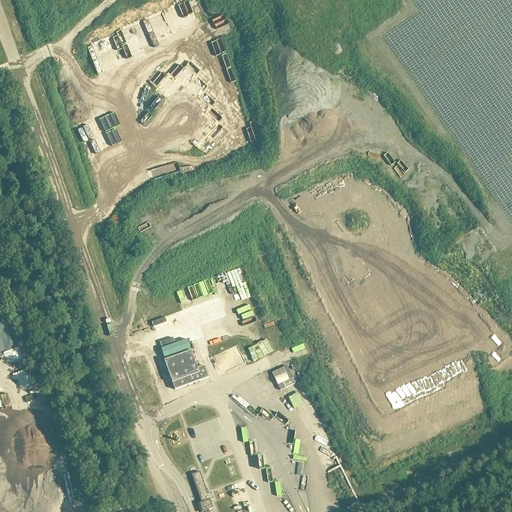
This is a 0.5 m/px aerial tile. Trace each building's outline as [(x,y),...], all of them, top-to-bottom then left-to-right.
[(14,22),(18,10),(14,9),(10,20),(14,22)] [(144,50),(140,39),(133,41),(129,31),(119,35),(127,56),(144,50)] [(217,39),(212,41),(216,54),(221,53),(217,39)] [(215,136),(223,128),(220,124),(211,132),(215,136)] [(187,128),(179,139),(184,142),(191,131),(187,128)] [(62,140),(55,142),(64,169),(71,166),(62,140)] [(102,154),(106,152),(102,143),(97,145),(102,154)] [(76,201),(82,200),(79,187),(73,188),(76,201)] [(467,188),(460,194),(466,200),(472,194),(467,188)] [(397,307),(401,314),(412,308),(409,301),(397,307)] [(188,336),(162,346),(165,355),(192,346),(188,336)] [(198,370),(192,352),(165,361),(175,391),(209,379),(205,367),(198,370)] [(227,358),(222,359),(224,365),(219,367),(221,373),(239,367),(235,352),(226,355),(227,358)] [(289,380),(283,369),(272,374),(277,385),(280,391),(285,389),(295,384),(292,379),(289,380)] [(301,415),(315,409),(310,396),(295,401),(301,415)] [(214,421),(218,432),(227,429),(223,418),(214,421)] [(309,455),(300,454),(302,440),(296,439),(293,459),(299,460),(297,474),(306,475),(309,455)] [(331,446),(325,449),(332,462),(338,460),(331,446)] [(210,501),(213,500),(213,499),(212,500),(210,494),(208,495),(200,472),(192,475),(202,503),(199,504),(202,511),(209,511),(213,509),(210,501)] [(141,510),(155,505),(152,499),(139,503),(141,510)]
